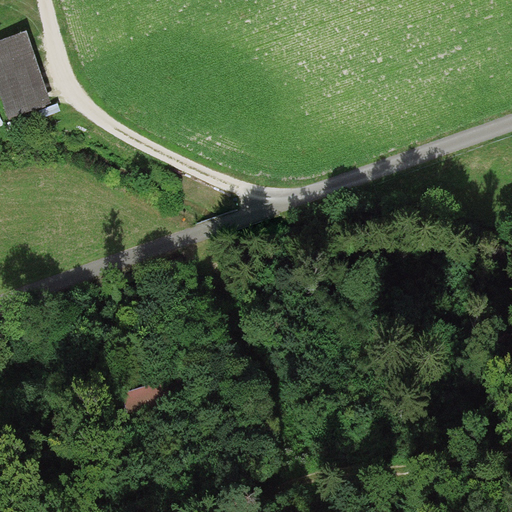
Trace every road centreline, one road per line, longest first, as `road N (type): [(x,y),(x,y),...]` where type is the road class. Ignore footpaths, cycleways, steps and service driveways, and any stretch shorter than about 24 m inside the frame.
road 1 (track): [(511,124),(0,306)]
road 2 (track): [(45,0),(69,94),(115,135),(207,177),(292,201)]
road 3 (track): [(219,511),(294,477),(511,451)]
